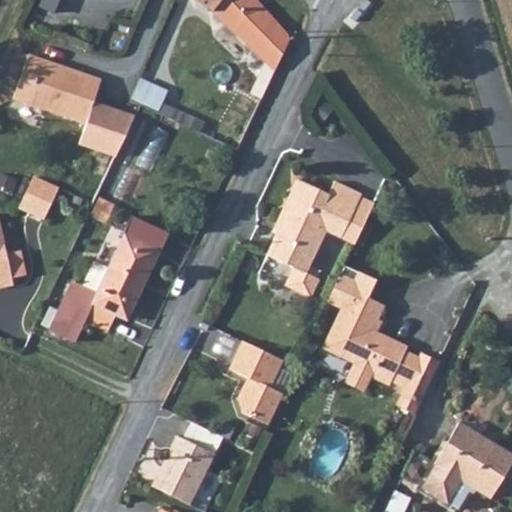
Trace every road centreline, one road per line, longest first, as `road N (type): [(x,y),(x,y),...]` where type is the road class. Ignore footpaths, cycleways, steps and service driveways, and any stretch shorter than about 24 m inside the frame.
road 1 (unclassified): [(332,0),(93,511)]
road 2 (tertiary): [(511,163),(460,0)]
